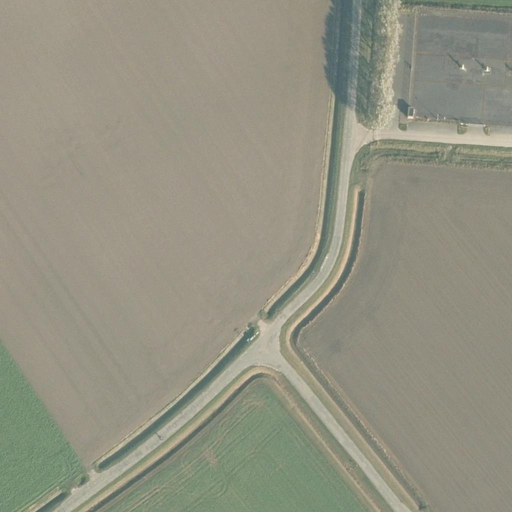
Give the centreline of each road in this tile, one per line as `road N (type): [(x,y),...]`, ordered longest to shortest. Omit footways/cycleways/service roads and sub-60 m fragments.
road 1 (tertiary): [(262,343),(313,286),(336,245),(355,0)]
road 2 (tertiary): [(61,511),(177,424),(262,343)]
road 3 (tertiary): [(400,511),(262,343)]
